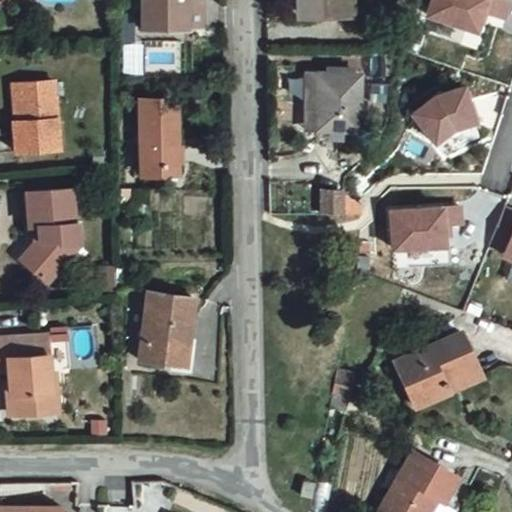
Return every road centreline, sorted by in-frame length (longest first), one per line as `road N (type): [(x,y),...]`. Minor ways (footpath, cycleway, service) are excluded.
road 1 (residential): [(256,0),(264,483)]
road 2 (residential): [(0,451),(189,455),(264,483)]
